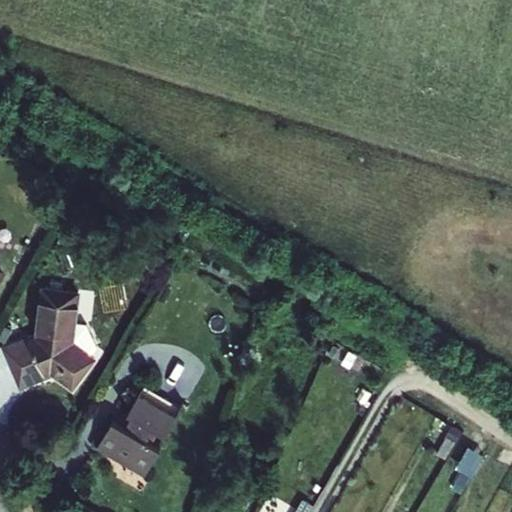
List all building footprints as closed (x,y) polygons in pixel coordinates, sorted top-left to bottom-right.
[(28,239),(38,245),(47,231),(36,225),(28,239)] [(47,264),(60,271),(68,257),(55,250),(47,264)] [(0,267),(0,289),(9,273),(0,267)] [(5,347),(20,387),(52,380),(74,388),(98,355),(77,342),(81,289),(47,286),(38,331),(5,347)] [(116,417),(100,445),(128,462),(147,473),(163,449),(167,432),(184,403),(148,383),(116,417)] [(447,437),(455,442),(462,430),(454,425),(447,437)] [(482,453),(468,445),(456,467),(471,474),(482,453)] [(269,478),(279,482),(290,488),(298,471),(278,461),(269,478)] [(265,489),(274,493),(279,482),(269,478),(265,489)] [(445,511),(449,508),(437,501),(431,510),(435,511),(445,511)] [(307,502),(302,511),(303,511),(312,511),(316,507),(307,502)]
